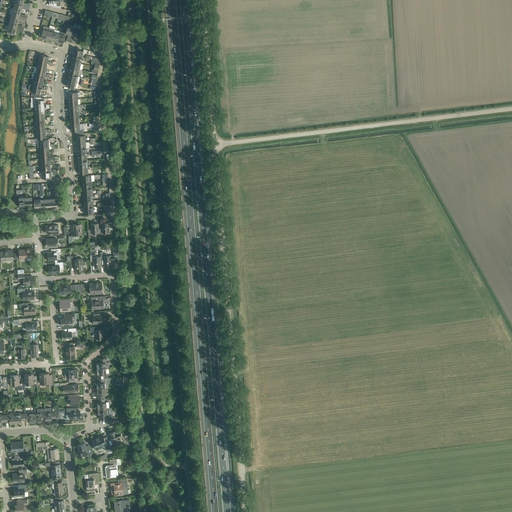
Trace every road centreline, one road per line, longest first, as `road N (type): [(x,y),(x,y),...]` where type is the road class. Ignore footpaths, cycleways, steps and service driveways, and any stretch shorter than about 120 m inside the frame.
road 1 (motorway): [(171,0),(215,511)]
road 2 (motorway): [(226,511),(186,0)]
road 3 (unclassified): [(247,511),(214,144)]
road 4 (unclassified): [(214,144),(511,109)]
road 5 (residential): [(70,214),(113,214),(98,79),(104,50),(72,45),(60,53)]
road 6 (residential): [(90,429),(85,363),(117,335),(113,279),(50,279)]
road 7 (residential): [(60,53),(70,214)]
road 8 (unclassified): [(214,144),(201,0)]
road 9 (residential): [(0,367),(55,363),(50,279)]
